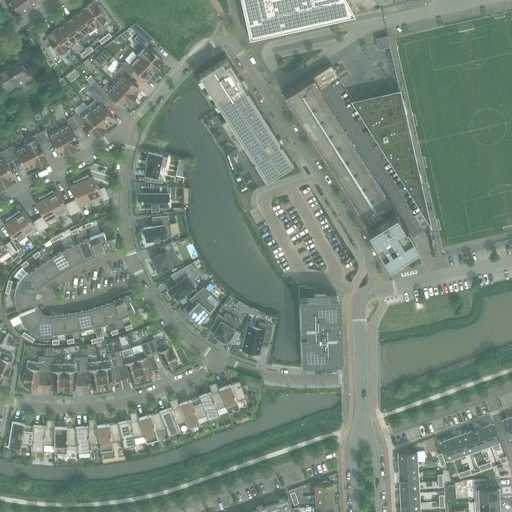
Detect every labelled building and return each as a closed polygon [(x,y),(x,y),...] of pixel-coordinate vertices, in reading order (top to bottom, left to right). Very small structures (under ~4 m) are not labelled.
[(29,9),(23,0),(12,0),(10,2),(20,16),(29,9)] [(38,3),(36,0),(23,0),(29,9),(38,3)] [(354,14),(346,0),(240,0),(249,38),(354,14)] [(92,3),(83,9),(96,26),(104,20),(104,19),(105,18),(93,3),(92,3)] [(96,26),(83,9),(74,16),(86,33),(96,26)] [(86,33),(74,16),(65,23),(77,40),(86,33)] [(77,40),(65,23),(56,29),(68,46),(77,40)] [(136,23),(130,27),(148,43),(152,38),(136,23)] [(68,46),(56,29),(47,36),(47,37),(51,43),(46,47),(53,58),(59,53),(60,55),(70,48),(68,46)] [(375,38),(378,49),(390,47),(387,35),(375,38)] [(137,55),(137,56),(154,71),(155,71),(163,62),(145,46),(137,55)] [(154,71),(137,56),(130,64),(126,61),(122,65),(131,74),(135,69),(146,80),(154,71)] [(0,69),(0,80),(0,81),(6,91),(15,85),(14,83),(27,75),(24,70),(19,61),(5,70),(4,68),(0,69)] [(221,61),(199,75),(200,77),(203,83),(208,90),(211,95),(216,103),(219,108),(226,118),(220,121),(238,149),(243,145),(251,158),(252,157),(254,161),(253,161),(265,180),(292,162),(281,144),(280,145),(277,141),(278,141),(246,90),(245,90),(240,82),(241,81),(229,62),(224,65),(221,61)] [(375,243),(386,260),(404,249),(404,248),(414,242),(407,230),(408,229),(404,223),(403,224),(401,221),(400,221),(319,91),(329,85),(327,82),(338,76),(330,64),(284,94),(360,215),(365,222),(368,220),(370,224),(365,227),(375,243)] [(131,74),(122,65),(117,70),(122,74),(114,83),(132,99),(136,95),(136,94),(139,90),(127,78),(131,74)] [(132,99),(114,83),(110,88),(106,84),(102,88),(95,81),(91,85),(107,101),(112,97),(123,107),(127,103),(128,104),(132,99)] [(107,101),(91,85),(87,89),(96,99),(87,107),(105,129),(105,128),(114,121),(102,106),(107,101)] [(400,90),(353,101),(424,213),(425,213),(418,201),(422,199),(424,198),(400,90)] [(87,107),(78,114),(76,113),(71,116),(78,126),(84,123),(95,136),(105,129),(87,107)] [(78,126),(71,116),(66,119),(69,124),(58,130),(70,151),(75,148),(75,147),(80,144),(72,130),(78,126)] [(45,129),(39,132),(45,143),(50,140),(59,156),(64,153),(64,154),(70,151),(58,130),(48,135),(45,129)] [(45,143),(39,132),(23,140),(25,145),(36,165),(35,165),(35,166),(47,160),(39,146),(45,143)] [(36,165),(25,145),(15,150),(12,145),(6,149),(12,160),(18,157),(25,170),(35,165),(36,165)] [(12,160),(6,149),(0,151),(0,153),(2,157),(0,157),(0,176),(4,184),(10,181),(9,180),(14,177),(6,163),(12,160)] [(162,156),(162,155),(148,152),(146,161),(148,162),(145,174),(151,175),(149,181),(161,183),(163,178),(157,177),(159,166),(165,167),(167,158),(162,156)] [(80,178),(89,199),(100,195),(103,201),(109,198),(104,186),(98,189),(92,176),(89,177),(88,175),(80,178)] [(89,199),(80,178),(80,179),(73,182),(74,184),(70,185),(76,198),(70,201),(75,213),(81,210),(78,204),(89,199)] [(141,197),(140,199),(141,199),(141,207),(151,207),(151,208),(158,208),(158,207),(167,207),(167,199),(168,199),(168,197),(167,197),(167,186),(152,184),(151,192),(141,192),(141,197)] [(45,194),(56,215),(67,209),(70,215),(75,213),(70,201),(64,204),(57,191),(53,193),(52,191),(46,194),(45,194)] [(56,215),(45,194),(45,195),(38,198),(39,200),(36,202),(43,215),(37,218),(44,229),(49,226),(46,220),(56,215)] [(12,214),(12,215),(25,234),(35,227),(39,232),(44,229),(37,218),(31,222),(23,210),(20,212),(19,211),(12,215),(12,214)] [(25,234),(12,215),(11,215),(12,215),(6,220),(7,222),(4,224),(13,238),(8,241),(16,252),(21,248),(16,241),(25,234)] [(159,239),(159,238),(171,236),(167,216),(152,217),(153,226),(143,228),(146,241),(153,239),(153,240),(159,239)] [(64,217),(58,220),(62,227),(67,224),(64,217)] [(89,237),(96,254),(95,252),(100,250),(100,252),(108,249),(103,233),(89,237)] [(96,254),(89,237),(76,243),(83,259),(84,259),(83,257),(87,255),(88,257),(96,254)] [(0,255),(7,250),(11,255),(16,252),(8,241),(4,245),(0,239),(0,255)] [(151,257),(158,271),(179,262),(171,242),(160,247),(162,252),(151,257)] [(63,249),(72,265),(71,263),(75,261),(76,263),(83,259),(76,243),(63,249)] [(64,269),(72,265),(63,249),(51,257),(60,272),(60,271),(59,270),(63,267),(64,269)] [(39,265),(49,279),(48,277),(52,275),(53,276),(60,272),(51,257),(39,265)] [(178,282),(168,289),(173,296),(174,295),(177,299),(196,285),(192,279),(198,274),(190,263),(172,273),(178,282)] [(42,284),(49,279),(39,265),(28,273),(39,287),(38,285),(41,282),(42,284)] [(15,289),(32,293),(32,292),(33,291),(33,290),(34,289),(36,289),(38,287),(39,287),(28,273),(27,271),(24,273),(22,275),(20,278),(19,280),(17,283),(16,286),(15,289)] [(195,305),(187,313),(199,324),(214,307),(206,299),(210,294),(204,286),(189,299),(195,305)] [(306,286),(300,286),(300,296),(306,296),(306,302),(300,302),(301,329),(306,329),(307,335),(301,335),(302,356),(308,356),(308,361),(331,361),(331,365),(340,364),(338,296),(315,297),(315,288),(306,288),(306,286)] [(32,293),(15,289),(14,291),(14,294),(14,297),(14,300),(15,303),(15,306),(16,309),(35,302),(34,301),(34,298),(32,298),(32,296),(32,295),(32,294),(32,293)] [(114,301),(121,317),(134,312),(127,296),(119,299),(120,301),(115,303),(114,301)] [(107,322),(121,317),(114,301),(106,304),(107,306),(103,308),(102,306),(107,322)] [(94,326),(107,322),(102,306),(94,308),(94,310),(90,311),(89,309),(94,326)] [(29,329),(32,331),(41,316),(40,315),(39,314),(38,313),(39,311),(37,308),(19,315),(20,317),(21,320),(23,323),(25,325),(27,327),(29,329)] [(76,312),(80,330),(94,326),(89,309),(81,311),(81,313),(77,314),(77,312),(76,312)] [(63,315),(66,332),(80,330),(76,312),(68,314),(68,316),(64,316),(63,314),(63,315)] [(213,334),(226,342),(239,321),(226,313),(220,322),(215,319),(209,329),(214,332),(213,334)] [(66,332),(63,315),(55,315),(55,317),(50,318),(50,316),(52,333),(66,332)] [(41,316),(32,331),(34,332),(37,333),(40,334),(43,335),(46,335),(49,336),(52,335),(52,333),(50,316),(49,316),(47,316),(45,318),(44,317),(41,316)] [(248,325),(242,349),(259,353),(261,345),(268,346),(272,325),(259,322),(258,327),(248,325)] [(147,341),(158,368),(164,366),(165,368),(177,362),(175,358),(176,357),(173,351),(172,352),(166,341),(157,345),(154,339),(147,341)] [(152,373),(151,370),(158,368),(147,341),(140,344),(143,351),(133,354),(140,377),(152,373)] [(127,378),(128,380),(140,377),(133,354),(131,347),(121,350),(114,351),(121,380),(127,378)] [(0,355),(2,352),(0,350),(0,382),(3,384),(6,375),(7,376),(10,370),(8,369),(11,362),(0,358),(0,355)] [(114,383),(114,380),(121,380),(114,351),(107,353),(109,360),(98,361),(102,385),(114,383)] [(23,384),(36,386),(37,384),(43,385),(46,356),(39,356),(38,362),(27,361),(25,373),(24,373),(22,379),(24,379),(23,384)] [(50,388),(63,388),(63,364),(52,364),(53,357),(46,356),(43,385),(50,385),(50,388)] [(63,388),(76,388),(76,385),(82,385),(80,356),(73,357),(73,364),(63,364),(63,388)] [(89,384),(89,387),(102,385),(98,361),(88,363),(87,356),(80,356),(82,385),(89,384)] [(230,383),(219,388),(218,388),(225,406),(228,412),(239,407),(237,402),(246,398),(239,380),(230,384),(230,383)] [(199,396),(205,414),(208,420),(219,415),(217,409),(225,406),(218,388),(219,388),(216,382),(208,385),(211,391),(210,392),(210,391),(198,396),(199,396)] [(205,414),(199,396),(190,399),(179,403),(186,421),(188,427),(199,423),(197,417),(205,414)] [(159,412),(166,429),(168,435),(180,430),(177,425),(186,421),(179,403),(177,397),(169,400),(171,407),(170,407),(159,411),(159,412)] [(118,422),(122,441),(123,447),(135,444),(134,438),(144,436),(138,417),(139,417),(137,411),(129,413),(130,419),(130,420),(130,419),(118,422)] [(166,429),(159,412),(150,414),(139,417),(138,417),(144,436),(146,442),(158,438),(156,432),(166,429)] [(75,427),(77,446),(77,452),(89,451),(89,445),(99,444),(97,425),(96,418),(88,419),(88,426),(88,425),(75,426),(75,427)] [(33,425),(31,444),(31,450),(43,451),(44,445),(54,445),(54,426),(55,426),(55,420),(47,419),(46,426),(45,426),(45,425),(33,424),(33,425)] [(21,442),(31,444),(33,425),(24,423),(12,421),(8,446),(20,448),(21,442)] [(122,441),(118,422),(109,424),(109,423),(97,425),(99,444),(100,450),(112,448),(112,442),(122,441)] [(494,422),(483,426),(483,427),(490,445),(500,441),(494,422)] [(66,426),(55,426),(54,426),(54,445),(54,452),(66,452),(66,445),(77,446),(75,427),(66,427),(66,426)] [(483,427),(473,430),(479,448),(490,445),(483,427)] [(473,429),(463,433),(469,452),(479,448),(473,430),(473,429)] [(463,433),(452,437),(459,456),(469,452),(463,433)] [(452,437),(442,440),(448,459),(459,456),(452,437)] [(418,451),(399,452),(400,463),(419,461),(418,451)] [(419,461),(400,463),(400,473),(401,473),(419,472),(419,461)] [(419,472),(401,473),(402,483),(420,482),(419,472)] [(314,485),(315,496),(333,495),(332,484),(330,484),(329,479),(320,482),(320,484),(314,485)] [(402,483),(401,483),(401,493),(420,492),(420,482),(402,483)] [(487,482),(475,483),(476,500),(500,499),(500,488),(488,488),(487,482)] [(420,492),(401,493),(402,503),(421,502),(420,492)] [(278,497),(279,500),(283,511),(292,511),(288,497),(287,497),(285,498),(284,495),(278,497)] [(333,495),(315,496),(315,507),(333,505),(333,495)] [(500,499),(476,500),(476,511),(488,511),(489,511),(501,510),(500,499)] [(267,511),(283,511),(279,500),(273,502),(273,500),(267,502),(268,504),(265,505),(267,511)] [(421,511),(421,502),(402,503),(402,511),(421,511)] [(256,505),(257,508),(258,511),(267,511),(265,505),(262,506),(261,503),(256,505)]
